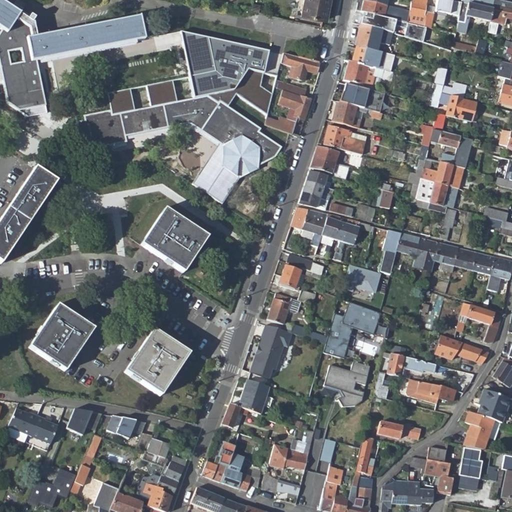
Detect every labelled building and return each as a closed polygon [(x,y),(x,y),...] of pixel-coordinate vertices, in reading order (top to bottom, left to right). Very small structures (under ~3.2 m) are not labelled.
[(302,0),(299,15),(325,20),(329,0),(302,0)] [(363,1),(361,12),(364,13),(377,16),(394,20),(407,23),(408,14),(386,9),(387,0),(365,0),(365,2),(363,1)] [(411,0),(408,14),(407,23),(430,29),(434,14),(424,12),(426,0),(411,0)] [(452,0),(436,0),(434,12),(451,16),(454,2),(452,2),(452,0)] [(493,0),(491,10),(488,23),(504,27),(506,19),(511,20),(511,3),(495,0),(493,0)] [(14,11),(0,1),(0,29),(2,31),(0,33),(0,69),(6,105),(26,118),(46,116),(37,63),(147,44),(143,21),(47,36),(39,38),(38,18),(27,12),(30,7),(20,2),(14,11)] [(460,11),(455,33),(465,35),(469,18),(488,23),(491,10),(462,3),(460,11)] [(364,13),(354,46),(355,46),(376,51),(381,31),(374,29),(377,16),(364,13)] [(394,20),(393,29),(405,32),(407,23),(394,20)] [(106,91),(108,105),(109,111),(193,96),(206,93),(228,108),(235,96),(267,115),(272,94),(261,87),(263,74),(267,52),(180,31),(191,79),(106,91)] [(438,31),(437,37),(450,40),(453,41),(454,35),(438,31)] [(475,49),(473,56),(481,57),(486,43),(478,41),(475,49)] [(452,43),(451,50),(473,56),(475,49),(452,43)] [(355,46),(351,63),(376,69),(389,73),(393,56),(376,51),(355,46)] [(287,78),(302,81),(306,72),(315,74),(318,63),(298,58),(297,60),(282,56),(279,65),(290,68),(287,78)] [(347,62),(343,81),(363,86),(366,72),(375,74),(376,69),(351,63),(347,62)] [(499,62),(495,77),(504,79),(510,80),(511,71),(511,65),(509,64),(499,62)] [(440,68),(436,85),(442,87),(446,69),(440,68)] [(504,79),(498,104),(511,107),(511,80),(510,80),(504,79)] [(278,82),(276,89),(280,90),(303,98),(305,91),(278,82)] [(443,88),(442,95),(463,101),(466,87),(454,84),(453,91),(443,88)] [(342,93),(339,103),(379,114),(385,95),(345,85),(342,93)] [(266,119),(264,126),(291,135),(295,121),(302,124),(310,100),(303,98),(280,90),(275,106),(288,110),(285,122),(277,119),(276,122),(266,119)] [(228,108),(206,93),(193,96),(109,111),(108,105),(81,110),(81,117),(73,118),(80,150),(126,141),(124,134),(187,122),(220,143),(218,165),(236,178),(255,169),(257,164),(274,156),(280,145),(258,131),(259,128),(228,108)] [(437,107),(436,114),(441,115),(471,123),(476,104),(463,101),(442,95),(440,95),(437,107)] [(337,103),(332,122),(358,129),(360,120),(353,118),(355,111),(362,113),(365,113),(372,117),(380,118),(381,114),(379,114),(339,103),(337,103)] [(355,111),(353,118),(360,120),(362,113),(355,111)] [(433,127),(432,131),(437,132),(441,115),(436,114),(433,127)] [(511,132),(482,125),(481,129),(485,130),(486,132),(508,138),(506,147),(511,148),(511,132)] [(328,127),(323,146),(363,156),(365,145),(358,143),(348,140),(350,133),(350,132),(328,127)] [(432,131),(429,142),(456,149),(454,158),(442,155),(439,163),(451,166),(465,170),(472,141),(437,132),(432,131)] [(350,133),(348,140),(358,143),(360,136),(350,133)] [(316,148),(313,159),(335,164),(338,153),(316,148)] [(335,164),(313,159),(309,169),(329,175),(329,178),(336,180),(337,180),(345,182),(349,168),(335,164)] [(422,172),(420,179),(458,189),(460,189),(465,170),(451,166),(439,163),(436,173),(428,171),(430,161),(425,160),(422,172)] [(54,182),(33,169),(0,220),(0,263),(1,264),(5,258),(54,182)] [(308,172),(305,184),(322,188),(324,182),(331,184),(334,185),(336,180),(329,178),(308,172)] [(498,178),(496,185),(511,189),(511,182),(504,180),(498,178)] [(419,186),(416,200),(429,204),(447,208),(453,210),(458,189),(420,179),(420,185),(419,186)] [(305,184),(301,194),(319,199),(322,188),(305,184)] [(382,199),(380,207),(388,210),(392,194),(383,191),(382,199)] [(301,194),(298,204),(316,209),(319,199),(301,194)] [(416,200),(414,206),(427,210),(428,210),(429,204),(416,200)] [(429,204),(428,210),(446,214),(447,208),(429,204)] [(330,205),(329,212),(336,214),(338,206),(330,205)] [(358,205),(355,219),(371,223),(374,210),(358,205)] [(338,206),(336,214),(343,216),(345,208),(338,206)] [(297,207),(291,226),(301,230),(313,234),(311,241),(309,247),(316,250),(318,245),(318,243),(327,215),(297,207)] [(345,208),(343,216),(350,218),(351,215),(352,210),(345,208)] [(484,208),(482,217),(502,222),(504,223),(506,214),(484,208)] [(207,237),(165,209),(140,245),(183,273),(207,237)] [(382,211),(379,225),(384,226),(388,212),(382,211)] [(449,211),(444,228),(449,229),(452,228),(456,213),(449,211)] [(318,243),(318,245),(330,249),(333,241),(340,218),(327,215),(318,243)] [(471,220),(470,224),(472,224),(472,225),(479,227),(482,217),(475,215),(473,221),(471,220)] [(340,218),(333,241),(338,242),(337,247),(342,249),(344,244),(351,221),(340,218)] [(351,221),(344,244),(351,245),(357,227),(373,232),(375,227),(351,221)] [(502,222),(499,234),(511,237),(511,224),(504,223),(502,222)] [(442,228),(439,239),(446,241),(449,229),(444,228),(442,228)] [(301,230),(299,237),(311,241),(313,234),(301,230)] [(400,234),(388,230),(382,251),(384,252),(378,273),(389,276),(393,260),(395,252),(400,234)] [(400,234),(395,252),(402,254),(414,257),(419,238),(400,234)] [(414,257),(411,268),(430,273),(433,262),(438,243),(419,238),(414,257)] [(438,243),(433,262),(441,264),(451,266),(456,248),(438,243)] [(456,248),(451,266),(470,271),(475,253),(456,248)] [(395,252),(393,260),(400,261),(402,254),(395,252)] [(475,253),(470,271),(489,276),(493,257),(475,253)] [(290,255),(287,264),(301,269),(307,271),(309,271),(312,263),(290,255)] [(489,276),(485,289),(496,292),(499,279),(508,281),(511,263),(493,257),(489,276)] [(393,260),(389,276),(395,277),(400,261),(393,260)] [(312,263),(309,271),(322,276),(325,268),(312,263)] [(285,266),(281,276),(283,277),(281,285),(294,290),(300,271),(285,266)] [(352,292),(353,288),(373,294),(378,276),(347,268),(341,289),(352,292)] [(300,271),(294,290),(297,291),(298,287),(301,285),(307,271),(301,269),(300,271)] [(299,291),(296,301),(298,301),(313,306),(316,297),(299,291)] [(419,325),(437,328),(443,294),(432,292),(430,301),(423,300),(419,325)] [(275,294),(267,320),(282,325),(286,311),(294,313),(298,301),(296,301),(275,294)] [(380,314),(347,302),(343,317),(333,314),(329,326),(325,340),(323,345),(321,354),(343,360),(351,331),(372,337),(380,314)] [(462,303),(459,316),(488,326),(481,344),(486,345),(491,345),(498,329),(500,317),(462,303)] [(81,322),(57,305),(28,347),(64,372),(92,329),(81,322)] [(458,321),(455,331),(462,333),(465,323),(458,321)] [(256,353),(256,354),(277,360),(282,346),(287,348),(291,334),(290,333),(264,325),(257,345),(258,350),(256,353)] [(293,326),(290,333),(291,334),(302,338),(304,333),(305,330),(293,326)] [(188,354),(153,330),(125,371),(160,396),(188,354)] [(304,333),(302,338),(323,345),(325,340),(304,333)] [(440,336),(433,354),(450,360),(455,354),(482,364),(488,355),(488,353),(440,336)] [(383,344),(382,351),(384,352),(390,353),(392,346),(383,344)] [(384,352),(383,356),(390,358),(386,374),(398,377),(400,368),(422,373),(422,371),(433,374),(435,365),(390,353),(384,352)] [(253,355),(247,373),(266,379),(270,369),(274,370),(277,360),(256,354),(253,355)] [(511,361),(503,358),(492,376),(509,387),(511,382),(511,361)] [(368,367),(352,363),(349,372),(328,366),(322,387),(338,392),(341,398),(336,401),(341,408),(354,407),(360,403),(361,400),(363,392),(353,389),(355,382),(365,385),(368,367)] [(377,372),(371,397),(385,400),(388,388),(382,387),(385,374),(377,372)] [(409,380),(406,394),(408,400),(437,407),(439,401),(451,405),(454,392),(409,380)] [(244,383),(236,409),(246,412),(257,415),(265,387),(245,381),(244,383)] [(483,402),(478,417),(494,422),(503,425),(511,401),(485,391),(481,401),(483,402)] [(228,406),(220,426),(232,430),(237,413),(243,415),(245,415),(246,412),(236,409),(228,406)] [(73,407),(67,430),(84,434),(86,427),(95,430),(100,414),(73,407)] [(8,408),(3,418),(9,421),(15,410),(8,408)] [(9,421),(5,429),(27,437),(34,417),(25,413),(25,415),(15,410),(9,421)] [(232,430),(231,432),(232,432),(236,434),(243,415),(237,413),(232,430)] [(470,426),(462,447),(482,451),(487,438),(494,422),(478,417),(468,413),(464,424),(470,426)] [(34,417),(27,437),(47,446),(54,427),(47,424),(42,422),(43,420),(34,417)] [(112,417),(106,432),(127,441),(130,432),(135,421),(112,417)] [(366,421),(364,429),(374,431),(374,429),(377,429),(379,423),(366,419),(366,421)] [(146,423),(135,421),(130,432),(140,437),(142,433),(144,427),(146,423)] [(494,422),(487,438),(496,442),(503,425),(494,422)] [(377,429),(376,434),(399,440),(400,435),(418,440),(420,433),(411,431),(405,429),(379,423),(377,429)] [(140,437),(135,447),(145,452),(150,438),(151,436),(142,433),(140,437)] [(90,438),(83,453),(90,457),(92,457),(97,444),(93,443),(94,440),(90,438)] [(150,438),(145,452),(156,456),(162,442),(150,438)] [(362,438),(354,472),(359,473),(364,475),(365,467),(367,462),(372,441),(362,438)] [(325,439),(320,461),(330,464),(335,441),(325,439)] [(162,442),(156,456),(163,459),(168,444),(162,442)] [(221,484),(227,466),(228,463),(232,453),(234,447),(224,444),(223,447),(221,446),(217,457),(216,457),(213,464),(217,466),(212,480),(221,484)] [(273,445),(268,465),(282,469),(283,466),(304,471),(307,456),(273,445)] [(428,448),(426,461),(443,464),(445,452),(428,448)] [(480,451),(463,448),(458,476),(478,480),(482,462),(478,461),(480,451)] [(145,452),(142,460),(163,469),(167,460),(163,459),(156,456),(145,452)] [(83,453),(68,491),(75,495),(79,485),(81,486),(88,469),(85,468),(90,457),(83,453)] [(227,466),(221,484),(238,490),(241,476),(242,474),(238,473),(244,458),(232,453),(228,463),(227,466)] [(172,456),(169,463),(183,469),(186,461),(172,456)] [(505,472),(500,499),(511,500),(511,457),(503,456),(500,471),(505,472)] [(410,458),(404,465),(405,466),(421,469),(420,474),(423,475),(424,469),(426,461),(410,458)] [(424,469),(423,475),(439,478),(436,491),(450,494),(451,487),(452,479),(447,478),(447,474),(449,465),(443,464),(426,461),(424,469)] [(160,475),(155,487),(161,490),(160,492),(171,497),(183,469),(169,463),(168,463),(163,476),(160,475)] [(201,476),(212,480),(217,466),(213,464),(209,463),(209,466),(206,465),(201,476)] [(283,466),(282,469),(303,475),(304,471),(283,466)] [(251,478),(242,474),(241,476),(238,490),(246,493),(248,485),(258,488),(261,468),(252,467),(251,478)] [(365,467),(364,475),(370,476),(372,468),(365,467)] [(326,481),(320,511),(323,511),(344,511),(348,498),(334,495),(337,484),(334,484),(337,470),(329,468),(327,477),(326,481)] [(337,470),(334,484),(337,484),(339,485),(343,471),(337,470)] [(447,474),(447,478),(452,479),(451,487),(476,492),(478,480),(458,476),(447,474)] [(264,475),(261,490),(276,493),(278,480),(265,475),(264,475)] [(348,498),(344,511),(367,511),(371,501),(372,481),(358,477),(353,476),(348,498)] [(379,508),(378,511),(386,511),(387,508),(391,508),(391,505),(405,506),(408,483),(394,481),(392,478),(381,488),(379,508)] [(278,480),(276,493),(296,497),(299,485),(278,480)] [(102,483),(92,507),(98,509),(97,511),(107,511),(109,510),(115,493),(118,489),(102,483)] [(146,483),(143,491),(151,495),(146,507),(153,510),(158,511),(165,511),(171,497),(160,492),(161,490),(155,487),(146,483)] [(408,483),(405,506),(420,506),(420,504),(431,504),(432,491),(421,490),(422,484),(408,483)] [(191,501),(190,505),(208,511),(218,511),(224,499),(196,488),(191,501)] [(115,493),(109,510),(114,511),(139,511),(141,505),(131,500),(115,493)] [(133,496),(131,500),(141,505),(141,499),(133,496)] [(218,511),(244,511),(246,507),(224,499),(218,511)]
